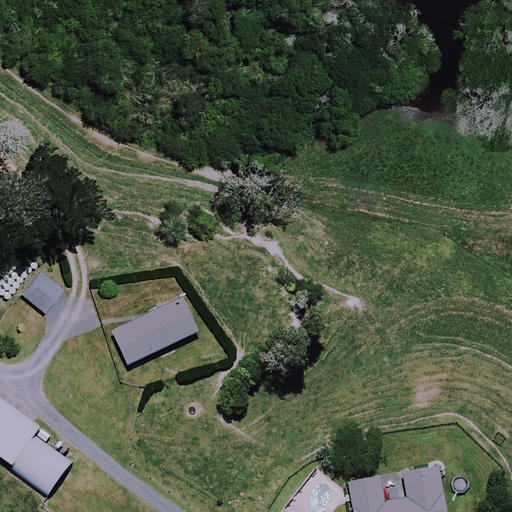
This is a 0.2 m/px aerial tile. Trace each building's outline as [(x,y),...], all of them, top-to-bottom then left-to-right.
[(33,266),(6,246),(0,253),(0,291),(8,298),(33,266)] [(64,291),(41,273),(22,297),(46,315),(64,291)] [(203,335),(187,300),(113,334),(129,369),(203,335)] [(51,439),(0,402),(0,459),(49,495),(70,465),(45,447),(51,439)] [(442,511),(436,471),(403,476),(406,500),(382,504),(379,479),(348,484),(352,511),(442,511)]
